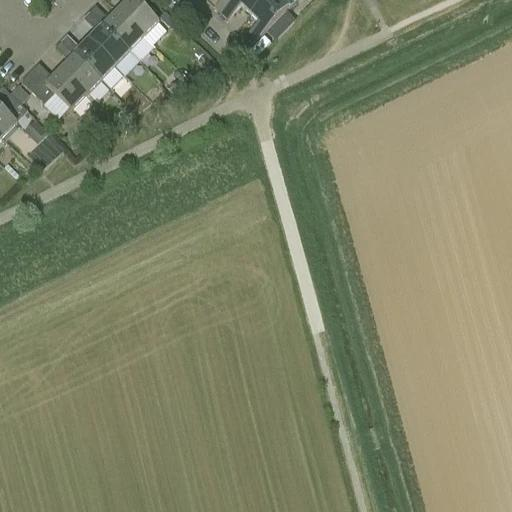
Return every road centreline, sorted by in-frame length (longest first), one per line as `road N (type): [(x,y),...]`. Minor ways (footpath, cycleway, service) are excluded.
road 1 (residential): [(0,220),(271,89)]
road 2 (track): [(253,97),(317,344)]
road 3 (residential): [(271,89),(187,0)]
road 4 (residential): [(271,89),(381,36)]
